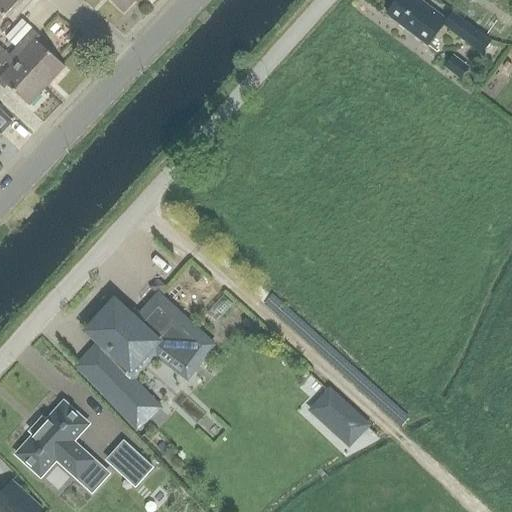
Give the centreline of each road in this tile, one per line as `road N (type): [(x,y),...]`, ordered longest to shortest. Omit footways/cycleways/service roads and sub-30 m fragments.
road 1 (residential): [(0,361),(326,0)]
road 2 (tertiary): [(0,203),(130,64)]
